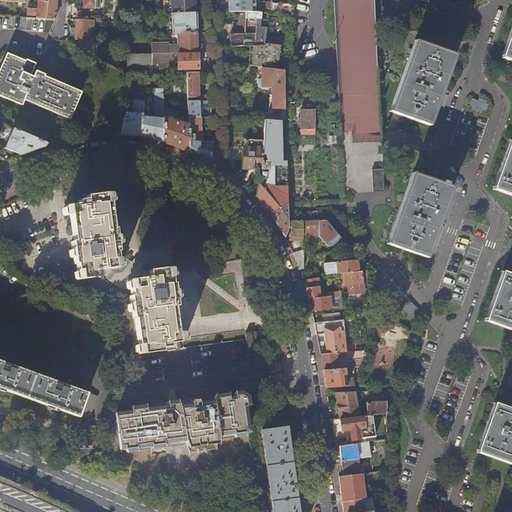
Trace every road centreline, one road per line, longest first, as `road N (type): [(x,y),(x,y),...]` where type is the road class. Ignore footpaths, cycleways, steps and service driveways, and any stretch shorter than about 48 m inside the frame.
road 1 (residential): [(0,187),(96,155),(133,155),(211,181),(236,202),(290,282),(327,511)]
road 2 (residential): [(213,0),(218,158)]
road 3 (residential): [(0,451),(139,511)]
